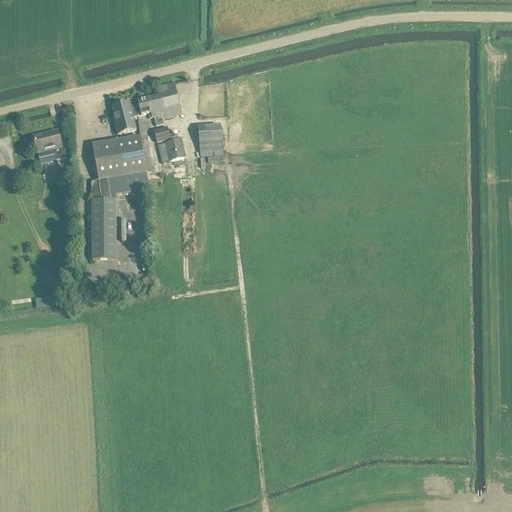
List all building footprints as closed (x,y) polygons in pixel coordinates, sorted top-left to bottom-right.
[(149,120),(154,118),(156,127),(165,125),(164,121),(183,116),(175,84),(157,88),(159,96),(138,101),(141,117),(148,115),(149,120)] [(116,122),(114,122),(118,136),(136,131),(133,119),(139,117),(136,102),(129,104),(129,103),(113,107),(116,122)] [(139,121),(141,137),(148,173),(155,171),(153,157),(151,157),(148,141),(154,140),(153,135),(151,135),(150,130),(147,130),(146,125),(143,126),(142,120),(139,121)] [(198,128),(199,138),(201,158),(223,156),(221,126),(198,128)] [(154,131),(157,143),(170,139),(167,128),(154,131)] [(39,159),(56,155),(58,161),(72,157),(68,142),(60,144),(57,132),(34,138),(39,159)] [(92,182),(92,200),(93,261),(127,261),(126,200),(116,200),(116,194),(150,188),(148,173),(141,137),(93,145),(99,181),(92,182)] [(182,140),(166,143),(158,145),(162,164),(186,158),(182,140)] [(71,243),(58,243),(59,279),(72,279),(71,243)] [(147,251),(141,252),(143,272),(149,271),(147,251)] [(55,298),(35,301),(36,309),(56,307),(65,306),(64,300),(55,302),(55,298)]
